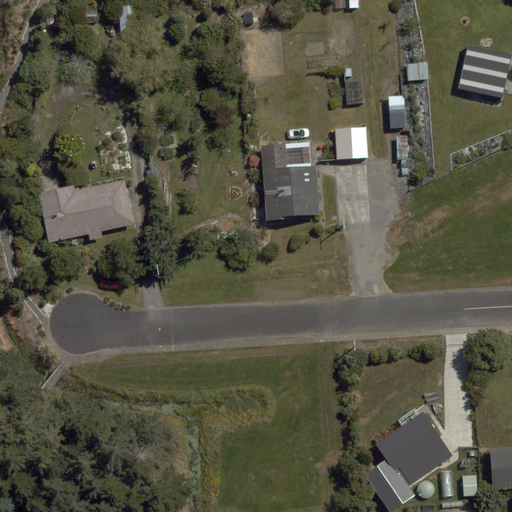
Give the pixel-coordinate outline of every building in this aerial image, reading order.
[(136,4),(119,5),(120,36),(138,35),(136,4)] [(502,98),(511,54),(468,45),(459,88),(502,98)] [(428,79),(427,63),(407,64),(408,81),(428,79)] [(366,127),(336,128),(337,159),(368,157),(366,127)] [(286,144),(262,146),(268,219),(321,214),(316,164),(287,167),(286,144)] [(365,173),(334,175),(337,221),(368,219),(365,173)] [(38,193),(48,242),(86,234),(87,241),(103,238),(101,231),(133,224),(124,180),(75,191),(74,185),(38,193)] [(423,412),(377,444),(395,471),(399,468),(411,485),(453,456),(423,412)] [(511,446),(490,448),(493,489),(511,487),(511,446)] [(412,495),(386,459),(364,474),(391,511),(412,495)]
